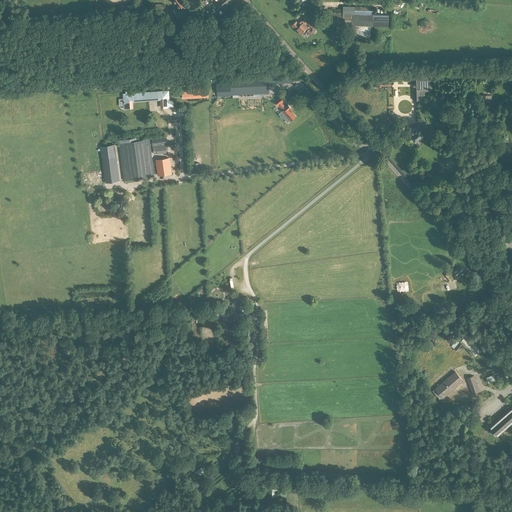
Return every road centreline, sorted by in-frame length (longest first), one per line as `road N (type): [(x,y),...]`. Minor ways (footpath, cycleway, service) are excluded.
road 1 (track): [(251,511),(235,460),(237,438),(256,411),(259,362),(256,293),(245,266),(255,248),(370,156)]
road 2 (track): [(0,88),(306,66)]
road 3 (track): [(0,364),(35,372),(61,357),(88,361),(133,320),(256,315)]
road 4 (tertiary): [(511,305),(380,150)]
road 5 (tertiary): [(380,150),(246,0)]
road 6 (unclassified): [(196,179),(380,150)]
road 7 (track): [(88,361),(91,398),(39,445),(15,454),(0,438)]
road 8 (track): [(94,388),(118,377),(128,345),(150,331),(186,330)]
